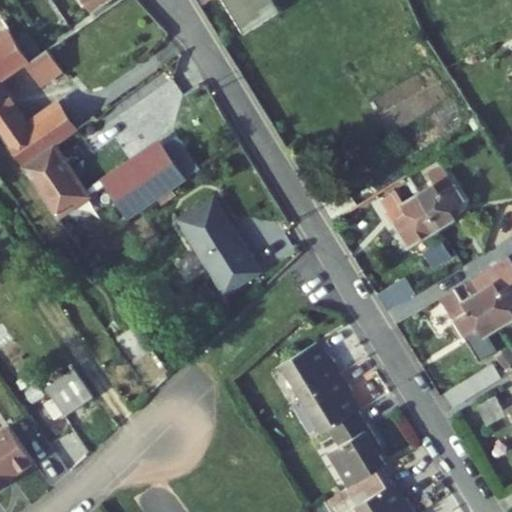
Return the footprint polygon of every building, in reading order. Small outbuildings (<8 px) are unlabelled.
[(83,0),(92,14),(113,0),(83,0)] [(276,0),(229,0),(251,34),(285,13),(276,0)] [(0,126),(26,165),(55,143),(39,119),(30,126),(2,85),(34,62),(13,30),(0,39),(0,126)] [(66,70),(52,50),(34,62),(47,82),(66,70)] [(79,132),(61,105),(39,119),(55,143),(57,146),(79,132)] [(191,179),(162,135),(103,174),(132,218),(191,179)] [(57,146),(55,143),(26,165),(57,210),(86,190),(57,146)] [(442,169),(412,188),(434,224),(452,214),(446,204),(459,196),(442,169)] [(511,180),(510,177),(498,185),(511,207),(511,180)] [(376,195),(405,242),(434,224),(412,188),(398,196),(391,186),(376,195)] [(259,273),(207,206),(174,231),(226,299),(259,273)] [(421,250),(431,264),(445,255),(436,241),(421,250)] [(511,283),(503,268),(473,287),(494,322),(511,311),(506,302),(511,297),(511,283)] [(476,333),(494,322),(473,287),(465,292),(457,279),(435,293),(459,331),(471,324),(476,333)] [(374,298),(382,311),(405,297),(397,284),(374,298)] [(341,356),(330,339),(293,363),(314,396),(356,369),(346,353),(341,356)] [(447,407),(494,378),(486,366),(439,395),(447,407)] [(101,396),(80,367),(51,386),(72,416),(101,396)] [(367,386),(356,369),(314,396),(334,429),(372,406),(362,389),(367,386)] [(490,396),(472,407),(482,424),(501,413),(490,396)] [(511,401),(503,406),(511,420),(511,401)] [(389,434),(372,406),(334,429),(344,444),(336,449),(355,479),(377,466),(394,455),(384,438),(389,434)] [(38,461),(13,426),(0,435),(0,491),(13,482),(11,480),(38,461)] [(388,484),(377,466),(355,479),(322,500),(326,506),(343,495),(353,511),(406,511),(410,510),(393,481),(388,484)]
